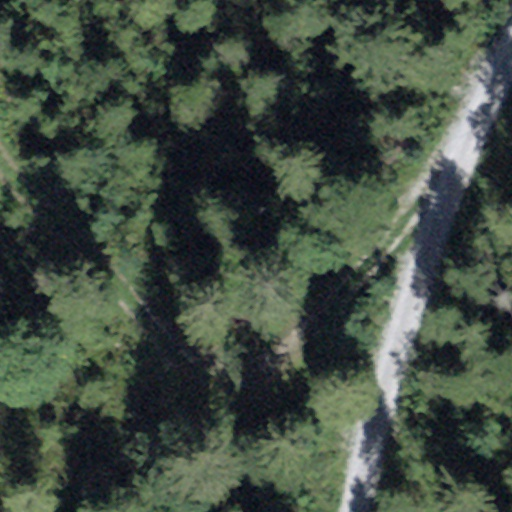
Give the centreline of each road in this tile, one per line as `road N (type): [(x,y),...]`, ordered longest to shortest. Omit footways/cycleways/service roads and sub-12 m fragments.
road 1 (track): [(0,140),(27,194),(127,293),(230,354),(296,342),(355,290),(461,134)]
road 2 (track): [(511,41),(461,134),(346,511)]
